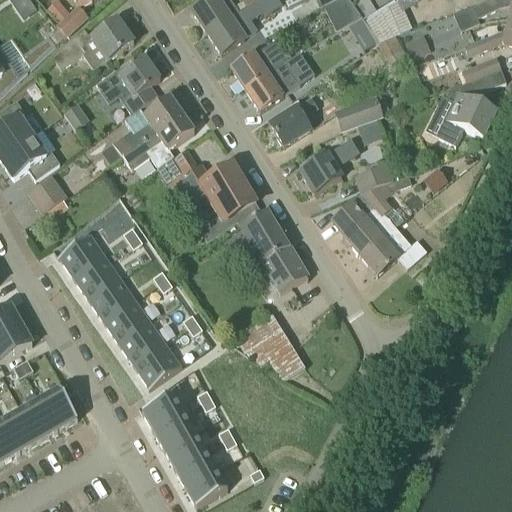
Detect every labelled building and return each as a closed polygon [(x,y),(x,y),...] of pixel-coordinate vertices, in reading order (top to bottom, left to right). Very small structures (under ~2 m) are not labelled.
[(91,7),(92,8),(102,0),(77,0),(83,11),(91,7)] [(229,22),(238,16),(226,0),(219,0),(216,2),(214,0),(191,16),(206,38),(229,22)] [(246,11),(255,5),(257,4),(254,0),(248,0),(241,5),(246,11)] [(314,0),(321,13),(323,12),(325,11),(346,0),(345,0),(314,0)] [(339,36),(350,30),(361,23),(362,23),(346,0),(325,11),(339,36)] [(366,0),(346,0),(362,23),(362,24),(376,15),(366,0)] [(372,0),(378,10),(395,0),(372,0)] [(503,12),(511,10),(509,22),(511,22),(511,0),(495,0),(494,0),(472,12),(477,24),(503,12)] [(255,5),(246,11),(238,16),(229,22),(206,38),(221,60),(244,44),(257,35),(250,26),(264,17),(255,5)] [(397,6),(366,24),(380,48),(395,40),(413,34),(405,15),(403,15),(397,6)] [(87,22),(78,12),(57,31),(65,41),(66,42),(87,22)] [(511,50),(511,22),(509,22),(505,36),(464,51),(468,61),(504,48),(511,50)] [(106,66),(117,59),(133,47),(117,25),(91,44),(92,45),(82,52),(75,42),(52,63),(61,74),(85,57),(96,73),(106,66)] [(55,51),(65,41),(58,34),(48,43),(55,51)] [(406,46),(412,63),(431,56),(425,39),(406,46)] [(380,48),(377,49),(389,69),(406,58),(395,40),(380,48)] [(230,73),(245,95),(268,80),(284,69),(289,66),(291,64),(287,57),(284,59),(275,46),(255,59),(253,57),(230,73)] [(0,102),(20,84),(0,55),(0,102)] [(300,58),(291,64),(289,66),(295,74),(306,66),(300,58)] [(108,108),(118,101),(119,103),(123,108),(131,119),(157,101),(150,92),(160,85),(144,63),(131,72),(129,68),(96,90),(99,95),(100,95),(108,108)] [(496,63),(478,70),(482,82),(501,75),(496,63)] [(284,69),(268,80),(245,95),(260,118),(283,102),(283,101),(299,91),(284,69)] [(455,108),(446,125),(438,141),(455,149),(454,151),(455,151),(464,134),(483,143),(485,138),(489,137),(488,133),(496,116),(473,105),(476,99),(506,88),(501,75),(448,95),(444,103),(455,108)] [(381,124),(373,102),(334,116),(341,138),(381,124)] [(113,149),(122,162),(182,120),(170,103),(144,122),(140,116),(125,126),(132,136),(113,149)] [(283,152),(300,141),(310,135),(303,122),(317,113),(311,104),(297,113),(295,110),(281,118),(283,121),(269,130),(283,152)] [(0,134),(0,164),(32,142),(19,123),(24,119),(16,107),(0,118),(0,130),(2,133),(0,134)] [(87,128),(75,111),(64,119),(75,136),(87,128)] [(194,137),(182,120),(122,162),(132,176),(150,163),(157,172),(172,162),(168,156),(194,137)] [(46,161),(32,142),(0,164),(0,165),(13,185),(28,175),(35,186),(59,170),(51,157),(46,161)] [(314,200),(331,189),(341,183),(334,171),(357,157),(350,146),(327,161),(323,154),(311,162),(315,168),(301,178),(314,200)] [(221,228),(239,217),(256,207),(234,172),(211,186),(203,172),(198,174),(188,156),(170,167),(180,182),(169,188),(183,212),(204,200),(221,228)] [(360,200),(392,187),(384,166),(368,172),(369,176),(354,183),(360,200)] [(413,214),(423,227),(459,198),(438,173),(423,186),(433,198),(413,214)] [(392,187),(360,200),(364,205),(356,213),(353,209),(331,227),(343,240),(342,240),(360,261),(381,242),(393,232),(394,233),(403,225),(392,212),(390,213),(383,205),(397,195),(411,189),(408,181),(392,187)] [(28,198),(44,220),(65,204),(50,183),(28,198)] [(267,217),(249,228),(240,233),(242,235),(251,251),(280,299),(305,284),(307,286),(308,285),(267,217)] [(397,264),(407,274),(426,257),(417,246),(410,252),(394,233),(393,232),(381,242),(360,261),(377,281),(397,264)] [(123,241),(128,248),(137,242),(132,234),(123,241)] [(89,240),(56,263),(72,285),(105,262),(89,240)] [(142,249),(137,242),(128,248),(133,255),(142,249)] [(120,284),(105,262),(72,285),(87,307),(120,284)] [(153,284),(158,291),(167,285),(162,278),(153,284)] [(102,329),(135,306),(120,284),(87,307),(102,329)] [(172,292),(167,285),(158,291),(163,299),(172,292)] [(150,328),(135,306),(102,329),(117,351),(150,328)] [(9,310),(0,315),(0,341),(20,330),(9,310)] [(183,327),(188,335),(197,328),(192,321),(183,327)] [(272,321),(251,333),(236,342),(245,357),(250,353),(260,369),(269,363),(284,386),(305,373),(272,321)] [(117,351),(132,372),(165,349),(150,328),(117,351)] [(202,336),(197,328),(188,335),(193,342),(202,336)] [(0,367),(32,350),(20,330),(0,341),(0,367)] [(181,372),(165,349),(132,372),(147,395),(181,372)] [(20,370),(26,381),(33,377),(27,366),(20,370)] [(26,381),(20,370),(13,374),(19,385),(26,381)] [(39,405),(57,436),(77,425),(59,394),(39,405)] [(197,402),(201,410),(211,404),(206,397),(197,402)] [(151,437),(183,419),(172,400),(140,417),(151,437)] [(215,412),(211,404),(201,410),(206,418),(215,412)] [(21,415),(39,447),(57,436),(39,405),(21,415)] [(21,415),(2,426),(20,457),(39,447),(21,415)] [(193,438),(183,419),(151,437),(162,456),(193,438)] [(0,466),(1,468),(20,457),(2,426),(0,427),(0,466)] [(218,440),(223,448),(232,442),(228,434),(218,440)] [(193,438),(162,456),(173,475),(204,457),(193,438)] [(237,450),(232,442),(223,448),(227,455),(237,450)] [(204,457),(173,475),(183,494),(215,476),(204,457)] [(264,483),(263,481),(259,475),(250,480),(254,488),(264,483)] [(215,476),(183,494),(193,511),(196,511),(226,495),(215,476)]
